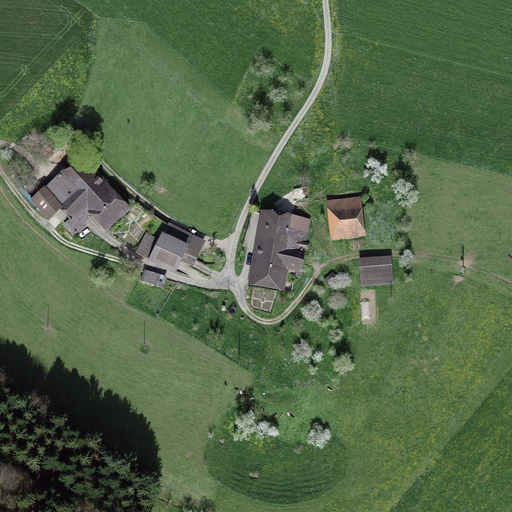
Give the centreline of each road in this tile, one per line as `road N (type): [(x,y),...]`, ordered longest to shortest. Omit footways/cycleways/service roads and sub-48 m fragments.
road 1 (unclassified): [(325,0),(324,70),(255,188),(228,258),(235,288)]
road 2 (track): [(138,262),(63,247),(0,174)]
road 3 (unclassified): [(235,288),(177,279),(91,230)]
road 4 (unclassified): [(235,288),(248,315),(265,324),(286,318),(320,277),(317,268)]
